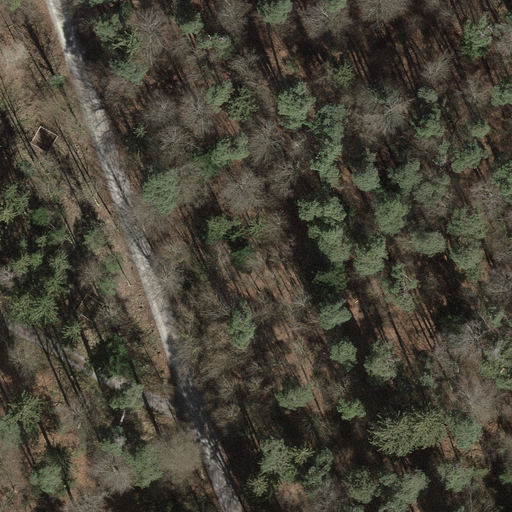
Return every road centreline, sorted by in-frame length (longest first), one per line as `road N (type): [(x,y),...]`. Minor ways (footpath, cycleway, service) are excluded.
road 1 (track): [(229,511),(43,0)]
road 2 (track): [(0,315),(200,430)]
